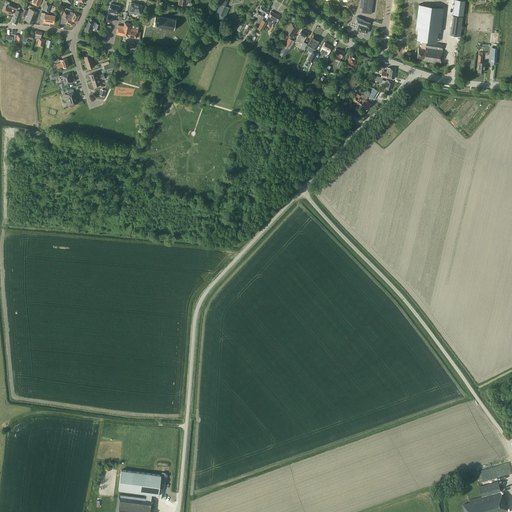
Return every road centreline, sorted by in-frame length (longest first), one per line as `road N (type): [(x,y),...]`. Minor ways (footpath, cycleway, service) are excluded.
road 1 (unclassified): [(301,189),(199,300),(176,511)]
road 2 (unclassified): [(507,439),(405,304),(301,189)]
road 3 (unclassified): [(301,189),(415,71)]
road 4 (tertiary): [(415,71),(350,44),(297,0)]
